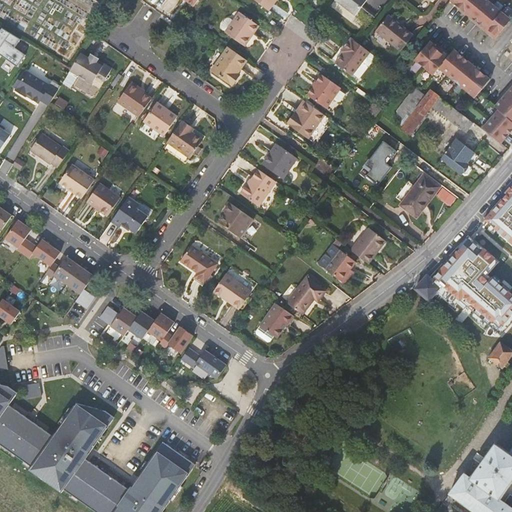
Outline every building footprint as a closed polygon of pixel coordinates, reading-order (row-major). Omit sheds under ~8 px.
[(253,0),(268,11),(276,0),(253,0)] [(335,0),(355,16),(367,0),(335,0)] [(511,20),(485,0),(454,0),(456,1),(454,4),(465,13),(467,10),(474,16),(472,19),(483,28),(485,25),(492,31),(490,34),(496,38),(511,20)] [(465,13),(472,19),(474,16),(467,10),(465,13)] [(225,32),(225,33),(245,47),(259,26),(239,12),(233,21),(225,32)] [(388,15),(376,31),(401,51),(413,36),(388,15)] [(225,32),(233,21),(230,18),(227,18),(225,19),(221,25),(221,28),(222,30),(225,32)] [(483,28),(490,34),(492,31),(485,25),(483,28)] [(0,55),(17,67),(26,55),(15,47),(20,39),(2,28),(0,31),(0,55)] [(370,47),(359,39),(351,33),(341,47),(344,49),(337,60),(353,71),(370,47)] [(428,38),(413,58),(431,72),(440,60),(477,90),(487,77),(451,46),(446,52),(428,38)] [(331,56),(337,60),(344,49),(341,47),(339,46),(331,56)] [(238,74),(247,61),(228,47),(211,71),(232,86),(240,75),(238,74)] [(83,50),(73,66),(70,72),(74,76),(78,75),(89,83),(94,77),(100,81),(110,67),(97,58),(99,56),(90,50),(87,53),(83,50)] [(68,63),(64,69),(67,71),(70,72),(73,66),(68,63)] [(118,78),(125,68),(122,66),(115,76),(118,78)] [(41,101),(49,106),(61,86),(52,81),(50,85),(27,71),(26,73),(17,88),(15,90),(26,97),(27,94),(32,97),(31,99),(39,104),(41,101)] [(17,88),(26,73),(24,72),(13,86),(17,88)] [(322,72),(307,92),(326,105),(334,94),(338,98),(343,99),(348,92),(339,86),(341,84),(322,72)] [(119,97),(141,113),(152,96),(139,87),(141,85),(133,78),(119,97)] [(481,130),(500,144),(511,129),(511,83),(496,103),(500,106),(481,130)] [(465,134),(473,124),(419,84),(403,106),(401,118),(407,122),(404,125),(420,137),(437,113),(465,134)] [(313,133),(327,112),(306,98),(299,107),(302,109),(294,120),(313,133)] [(158,99),(145,117),(165,132),(178,113),(158,99)] [(119,103),(116,108),(135,121),(138,116),(119,103)] [(193,125),(183,118),(168,140),(191,156),(203,138),(190,129),(193,125)] [(371,121),(365,130),(372,136),(378,127),(371,121)] [(0,128),(0,149),(0,150),(11,136),(0,128)] [(56,167),(68,150),(62,145),(60,147),(39,132),(28,149),(48,165),(50,162),(56,167)] [(454,141),(437,165),(459,181),(476,158),(454,141)] [(280,145),(266,165),(286,180),(301,160),(280,145)] [(15,156),(10,164),(17,168),(21,161),(15,156)] [(60,181),(82,197),(94,179),(72,163),(60,181)] [(261,206),(279,182),(261,170),(244,194),(261,206)] [(424,173),(398,204),(415,218),(440,187),(424,173)] [(99,183),(87,200),(107,214),(119,197),(99,183)] [(511,184),(484,216),(511,241),(511,184)] [(443,188),(438,198),(453,205),(458,195),(443,188)] [(131,192),(113,218),(122,224),(124,220),(137,229),(149,211),(136,202),(139,198),(131,192)] [(139,198),(136,202),(149,211),(153,206),(140,197),(139,198)] [(228,213),(222,221),(245,237),(257,219),(232,202),(226,210),(228,213)] [(0,227),(6,231),(15,218),(0,206),(0,227)] [(29,241),(35,232),(21,222),(8,240),(22,250),(21,251),(27,256),(28,254),(34,245),(29,241)] [(355,251),(372,264),(389,241),(372,228),(355,251)] [(511,291),(490,273),(499,261),(468,236),(430,276),(427,274),(414,289),(429,302),(438,292),(444,286),(498,331),(511,315),(511,291)] [(57,265),(64,254),(45,241),(40,249),(34,245),(28,254),(27,256),(33,260),(36,255),(54,268),(57,265)] [(221,263),(194,244),(182,261),(199,273),(196,277),(206,284),(221,263)] [(341,250),(327,269),(341,280),(346,284),(351,278),(346,275),(349,271),(350,272),(357,262),(341,250)] [(71,287),(84,268),(70,258),(63,269),(57,265),(54,268),(49,276),(55,280),(57,277),(71,287)] [(88,291),(97,278),(84,268),(71,287),(84,296),(88,291)] [(228,274),(217,291),(242,309),(254,292),(228,274)] [(289,305),(304,317),(316,301),(321,304),(328,294),(309,279),(289,305)] [(18,296),(22,291),(17,287),(13,292),(18,296)] [(99,299),(88,291),(84,296),(83,297),(94,305),(99,299)] [(94,305),(83,297),(79,303),(90,311),(94,305)] [(6,301),(0,309),(0,316),(14,327),(23,314),(6,301)] [(277,306),(257,335),(258,337),(267,344),(270,343),(274,338),(279,341),(283,335),(284,335),(295,319),(277,306)] [(123,316),(112,308),(108,314),(119,322),(123,316)] [(119,322),(114,328),(128,338),(132,332),(141,319),(128,310),(125,311),(123,316),(119,322)] [(152,333),(159,323),(145,313),(141,319),(132,332),(146,341),(152,333)] [(119,322),(108,314),(103,321),(114,328),(119,322)] [(171,335),(178,325),(165,315),(159,323),(152,333),(166,343),(171,335)] [(184,355),(197,338),(184,329),(177,339),(171,335),(166,343),(163,347),(169,351),(172,347),(184,355)] [(511,350),(498,341),(487,357),(500,366),(511,350)] [(113,347),(118,351),(122,346),(116,342),(113,347)] [(131,351),(136,354),(140,349),(135,346),(131,351)] [(5,348),(0,355),(0,372),(1,374),(12,372),(8,348),(5,348)] [(221,381),(231,367),(209,352),(204,358),(193,350),(185,361),(197,370),(200,366),(221,381)] [(138,356),(143,359),(147,354),(141,351),(138,356)] [(0,385),(0,443),(36,469),(33,472),(66,495),(68,492),(95,511),(167,511),(197,470),(194,468),(196,465),(170,446),(168,450),(164,448),(133,492),(90,461),(117,422),(102,411),(80,406),(57,438),(13,407),(20,397),(5,386),(0,385)] [(28,401),(46,398),(43,386),(26,389),(28,401)] [(465,479),(451,499),(470,511),(511,511),(502,505),(511,491),(511,455),(510,458),(496,448),(471,483),(465,479)]
